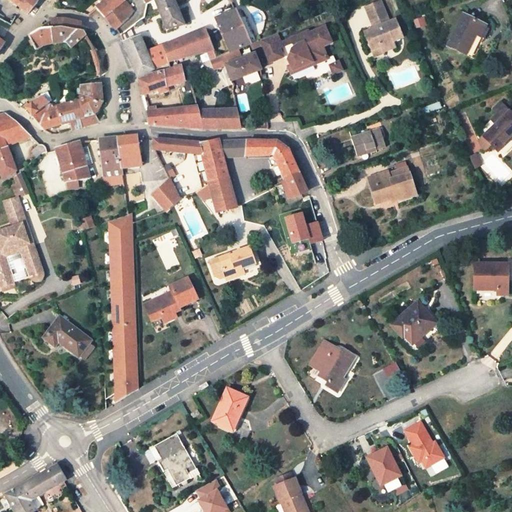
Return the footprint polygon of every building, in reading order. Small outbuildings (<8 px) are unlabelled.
[(11,0),(28,12),(37,2),(34,0),(11,0)] [(103,0),(95,7),(96,8),(115,30),(128,18),(133,11),(124,0),(103,0)] [(154,0),(166,29),(184,25),(173,0),(154,0)] [(379,0),(377,0),(365,6),(374,27),(364,31),(371,49),(381,45),(383,50),(396,45),(393,39),(403,35),(394,16),(388,19),(379,0)] [(215,18),(230,52),(236,49),(249,44),(234,11),(215,18)] [(486,26),(463,14),(447,46),(465,56),(475,35),(480,37),(486,26)] [(77,22),(63,19),(56,19),(50,19),(51,27),(53,43),(66,42),(70,48),(77,42),(84,37),(86,35),(83,31),(76,29),(77,25),(77,22)] [(43,46),(53,43),(51,27),(42,28),(37,29),(32,33),(27,36),(35,50),(43,46)] [(308,31),(289,39),(292,44),(296,46),(294,50),(291,49),(287,58),(290,65),(291,68),(300,64),(301,66),(310,63),(312,66),(327,60),(322,47),(331,43),(325,27),(317,30),(318,32),(309,35),(308,31)] [(214,70),(224,65),(231,82),(260,70),(253,54),(240,59),(236,49),(230,52),(217,57),(214,50),(205,28),(162,46),(168,63),(169,63),(207,52),(214,70)] [(259,40),(268,61),(281,56),(276,43),(280,42),(276,33),(259,40)] [(84,37),(91,51),(90,51),(95,72),(96,76),(100,75),(99,65),(97,59),(94,50),(86,35),(84,37)] [(131,63),(137,78),(153,69),(146,52),(139,36),(122,42),(131,63)] [(381,45),(371,49),(373,54),(383,50),(381,45)] [(162,46),(146,52),(153,69),(162,64),(168,63),(162,46)] [(300,64),(291,68),(290,65),(287,66),(290,75),(312,66),(310,63),(301,66),(300,64)] [(339,73),(335,65),(329,67),(334,76),(339,73)] [(163,71),(150,74),(138,81),(142,95),(185,81),(181,66),(171,69),(163,71)] [(206,97),(201,77),(190,80),(193,89),(195,100),(206,97)] [(184,82),(187,91),(193,89),(190,80),(185,81),(184,82)] [(80,85),(79,95),(102,103),(101,93),(100,84),(80,85)] [(32,117),(48,104),(51,101),(47,93),(40,94),(42,97),(24,108),(32,117)] [(84,118),(94,113),(98,110),(99,108),(100,106),(102,103),(79,95),(78,101),(84,118)] [(98,122),(98,121),(97,119),(94,113),(84,118),(78,101),(75,102),(71,102),(75,120),(80,119),(82,127),(98,122)] [(75,120),(71,102),(57,106),(62,124),(70,123),(71,130),(82,127),(80,119),(75,120)] [(498,152),(511,138),(511,113),(502,103),(493,112),(500,119),(482,136),(485,139),(479,144),(483,152),(491,145),(498,152)] [(32,117),(43,130),(57,125),(62,124),(57,106),(50,105),(48,104),(32,117)] [(154,107),(145,108),(148,124),(202,129),(197,111),(196,106),(155,111),(154,107)] [(236,109),(197,111),(202,129),(241,129),(236,109)] [(6,114),(0,115),(0,173),(2,179),(16,171),(6,146),(30,136),(16,123),(6,114)] [(379,129),(351,138),(357,155),(376,149),(376,151),(386,148),(379,129)] [(137,135),(115,138),(120,169),(135,167),(135,169),(139,168),(139,167),(142,166),(137,135)] [(115,138),(98,140),(104,186),(122,182),(120,169),(115,138)] [(153,149),(201,154),(206,174),(208,182),(228,177),(223,157),(218,141),(218,140),(198,144),(198,142),(152,138),(152,149),(153,149)] [(245,140),(218,141),(223,157),(244,156),(245,140)] [(306,191),(288,149),(276,141),(245,140),(244,156),(261,155),(261,154),(272,154),(292,198),(306,191)] [(65,183),(87,180),(89,180),(85,165),(80,149),(79,147),(78,142),(55,149),(65,183)] [(39,145),(38,145),(32,151),(37,157),(40,154),(47,152),(44,146),(43,145),(42,144),(41,144),(39,145)] [(92,163),(88,147),(80,149),(85,165),(92,163)] [(388,174),(390,180),(409,174),(407,168),(388,174)] [(387,172),(368,178),(377,204),(390,200),(389,197),(394,196),(397,202),(417,196),(409,174),(390,180),(388,174),(387,172)] [(206,174),(193,182),(194,184),(196,193),(209,185),(208,182),(206,174)] [(178,175),(169,180),(175,191),(184,187),(178,175)] [(236,206),(228,177),(208,182),(209,185),(215,212),(236,206)] [(21,180),(15,184),(18,191),(25,187),(21,180)] [(169,180),(152,196),(165,210),(178,197),(175,191),(169,180)] [(17,197),(3,202),(12,227),(0,230),(0,251),(1,253),(0,253),(0,286),(9,283),(1,258),(4,257),(21,251),(30,276),(31,278),(32,279),(34,280),(36,280),(38,280),(40,279),(41,278),(42,276),(42,274),(42,272),(17,197)] [(128,215),(129,220),(134,381),(137,381),(131,214),(128,215)] [(90,215),(80,220),(81,222),(77,223),(76,225),(78,228),(80,228),(83,227),(84,230),(94,227),(90,215)] [(108,222),(109,227),(129,220),(128,215),(108,222)] [(129,220),(109,227),(114,398),(122,393),(120,390),(134,381),(129,220)] [(253,246),(249,248),(255,264),(256,269),(261,267),(253,246)] [(228,255),(218,258),(209,262),(214,276),(219,278),(225,276),(235,272),(233,269),(241,267),(242,269),(255,264),(249,248),(233,253),(234,255),(229,257),(228,255)] [(13,282),(4,257),(1,258),(9,283),(13,282)] [(508,265),(474,264),(474,290),(497,290),(497,295),(508,295),(508,265)] [(233,269),(235,272),(236,276),(244,273),(242,269),(241,267),(233,269)] [(176,285),(170,288),(171,292),(148,303),(151,310),(147,312),(151,322),(161,317),(164,323),(176,317),(174,313),(172,308),(178,305),(179,308),(197,299),(187,278),(175,284),(176,285)] [(151,310),(148,303),(143,305),(147,312),(151,310)] [(435,323),(417,303),(392,325),(402,338),(405,335),(411,341),(421,332),(423,334),(435,323)] [(93,347),(88,343),(90,341),(59,316),(43,337),(54,346),(58,342),(78,357),(80,353),(85,357),(93,347)] [(161,317),(151,322),(154,327),(164,323),(161,317)] [(329,352),(320,347),(309,365),(319,370),(317,375),(325,380),(327,375),(331,378),(328,382),(326,386),(338,392),(345,380),(340,377),(346,366),(349,367),(355,357),(340,348),(337,354),(331,350),(329,352)] [(246,397),(227,389),(213,420),(232,429),(246,397)] [(197,410),(191,414),(194,418),(200,415),(197,410)] [(430,477),(449,467),(425,419),(403,430),(410,444),(408,445),(417,464),(422,461),(430,477)] [(176,434),(154,447),(161,459),(157,461),(164,472),(168,470),(176,486),(199,474),(176,434)] [(401,475),(387,448),(367,458),(375,474),(378,472),(384,484),(388,482),(392,490),(405,484),(401,475)] [(22,486),(30,500),(65,481),(57,465),(22,486)] [(289,475),(276,480),(279,485),(291,480),(289,475)] [(279,485),(274,487),(281,503),(282,502),(286,511),(304,511),(298,496),(302,495),(295,478),(291,480),(279,485)] [(231,511),(217,479),(194,490),(204,511),(202,511),(231,511)] [(22,486),(6,495),(13,510),(30,500),(22,486)] [(298,496),(304,511),(308,511),(302,495),(298,496)] [(13,510),(14,511),(34,511),(36,511),(30,500),(13,510)]
